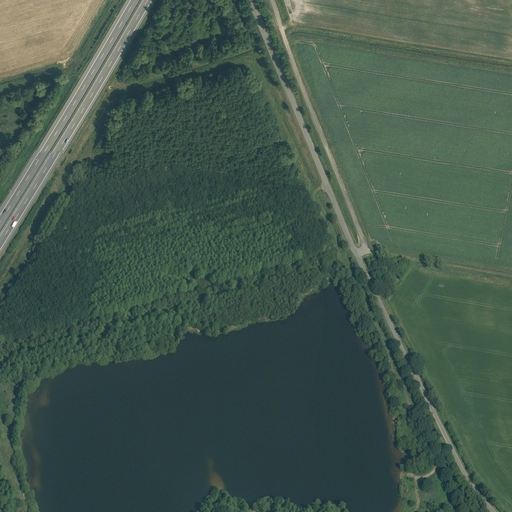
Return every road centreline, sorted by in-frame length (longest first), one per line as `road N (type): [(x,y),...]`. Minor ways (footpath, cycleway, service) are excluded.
road 1 (track): [(328,183),(310,189),(339,258),(436,452),(448,445)]
road 2 (unclassified): [(356,257),(465,477),(492,511)]
road 3 (motorway): [(0,243),(146,0)]
road 4 (unclassified): [(253,0),(356,257)]
road 5 (unclassified): [(268,0),(362,241),(356,257)]
road 6 (motorway): [(133,0),(0,222)]
road 7 (track): [(511,274),(362,249)]
